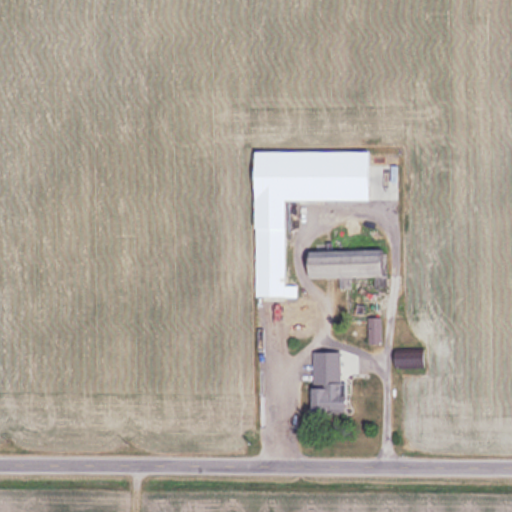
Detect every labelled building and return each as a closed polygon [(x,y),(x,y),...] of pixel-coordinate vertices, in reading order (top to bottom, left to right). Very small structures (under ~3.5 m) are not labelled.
[(253,299),(285,300),(285,227),(253,227),(253,299)] [(381,250),(299,253),(300,279),(381,276),(381,250)] [(367,344),(381,344),(381,318),(367,318),(367,344)] [(391,367),(423,367),(423,352),(391,352),(391,367)] [(314,357),(314,387),(307,387),(307,413),(346,413),(346,382),(330,382),(330,357),(314,357)]
